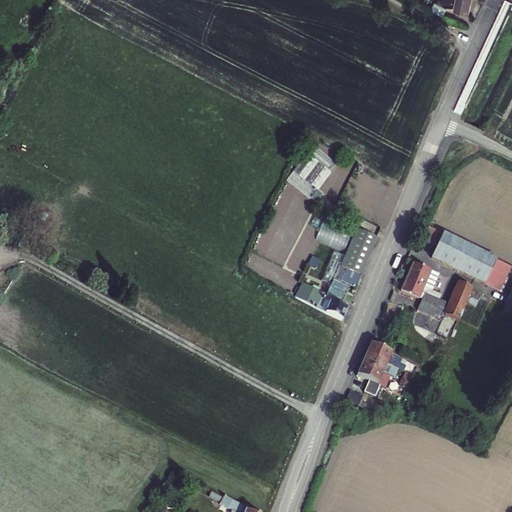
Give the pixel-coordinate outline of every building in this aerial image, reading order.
[(468,0),(453,0),(451,12),(466,15),(468,0)] [(444,11),(432,6),(429,14),(440,20),(444,11)] [(314,144),(285,181),(310,200),(339,163),(314,144)] [(344,250),(349,235),(320,226),(315,241),(344,250)] [(432,231),(426,243),(437,249),(444,237),(432,231)] [(353,292),(374,245),(354,236),(338,273),(345,276),(340,286),(353,292)] [(444,237),(437,249),(431,262),(469,281),(481,256),(444,237)] [(481,256),(469,281),(499,296),(511,271),(481,256)] [(430,275),(413,265),(399,292),(417,302),(416,303),(434,312),(438,305),(436,303),(439,298),(427,292),(434,279),(429,276),(430,275)] [(330,283),(323,299),(327,301),(329,302),(331,296),(342,301),(346,291),(330,283)] [(456,285),(441,316),(440,318),(452,323),(461,305),(471,309),(477,295),(456,285)] [(300,287),(298,292),(318,301),(320,297),(300,287)] [(329,302),(327,301),(323,299),(321,302),(318,301),(298,292),(293,301),(324,317),(339,324),(344,313),(338,310),(342,301),(331,296),(329,302)] [(511,293),(500,318),(511,324),(511,322),(511,293)] [(438,317),(432,313),(425,325),(432,329),(438,317)] [(452,323),(440,318),(433,334),(444,340),(452,323)] [(386,367),(391,355),(370,346),(365,358),(386,367)] [(361,368),(381,377),(386,367),(365,358),(361,368)] [(416,369),(410,366),(406,376),(410,378),(416,369)] [(361,368),(356,378),(384,390),(388,381),(381,377),(361,368)] [(350,394),(346,403),(358,408),(362,399),(350,394)] [(345,407),(342,414),(354,418),(357,411),(345,407)] [(243,511),(244,510),(221,498),(217,507),(226,511),(243,511)]
